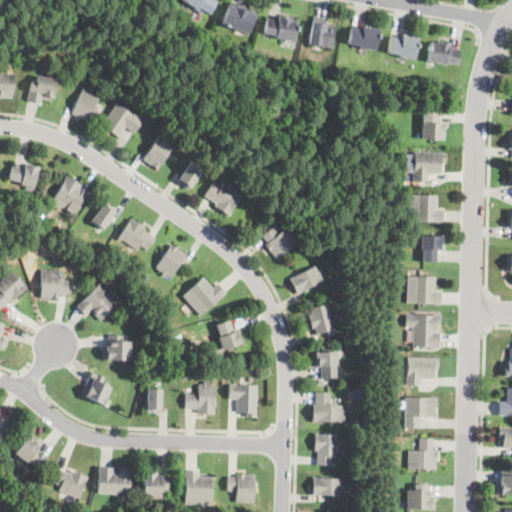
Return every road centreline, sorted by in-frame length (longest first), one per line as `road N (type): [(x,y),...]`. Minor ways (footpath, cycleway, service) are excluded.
road 1 (residential): [(0,124),(43,131),(94,158),(251,275),(285,360),(282,511)]
road 2 (residential): [(511,7),(486,59),(475,124),(464,511)]
road 3 (residential): [(0,379),(60,422),(99,438),(284,445)]
road 4 (residential): [(383,0),(500,26)]
